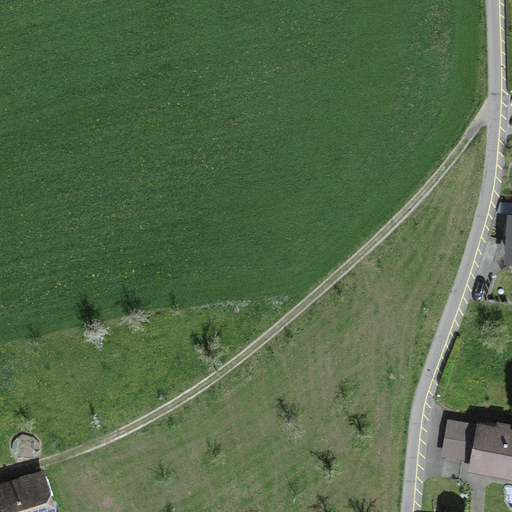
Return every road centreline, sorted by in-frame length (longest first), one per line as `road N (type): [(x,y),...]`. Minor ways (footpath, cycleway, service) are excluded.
road 1 (track): [(497,95),(388,228),(266,337),(143,421),(0,473)]
road 2 (residential): [(413,511),(420,403),(494,172),(495,0)]
